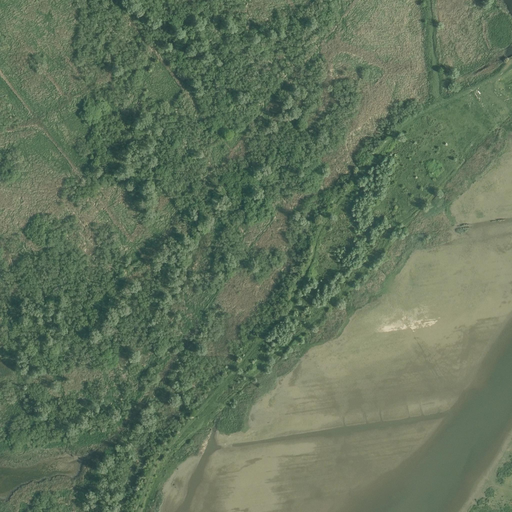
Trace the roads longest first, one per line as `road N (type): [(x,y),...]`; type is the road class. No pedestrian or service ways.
road 1 (track): [(441,103),(401,128),(329,216),(290,311),(170,444),(138,511)]
road 2 (track): [(429,0),(441,103),(498,76)]
